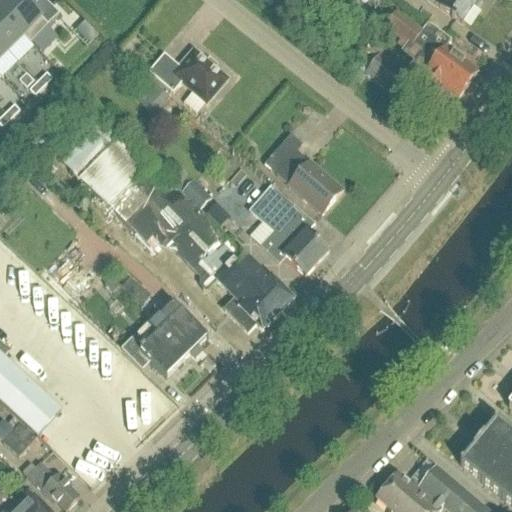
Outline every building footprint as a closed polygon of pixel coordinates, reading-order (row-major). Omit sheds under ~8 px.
[(17,0),(13,0),(0,13),(0,16),(24,41),(31,48),(48,31),(59,20),(43,3),(31,14),(17,0)] [(462,29),(482,0),(445,0),(437,12),(462,29)] [(0,16),(0,48),(8,57),(24,41),(0,16)] [(422,35),(397,16),(384,33),(399,45),(396,50),(402,55),(401,56),(413,66),(409,72),(421,82),(440,96),(443,93),(458,104),(478,77),(446,53),(452,46),(428,28),(422,35)] [(0,48),(0,64),(8,57),(0,48)] [(401,106),(416,86),(380,61),(383,57),(370,48),(353,71),(401,106)] [(164,60),(149,78),(173,99),(182,88),(207,109),(227,85),(194,56),(180,73),(164,60)] [(47,79),(38,87),(44,93),(52,85),(47,79)] [(17,88),(24,95),(31,88),(23,81),(17,88)] [(35,102),(44,93),(38,87),(30,96),(35,102)] [(158,94),(145,109),(155,118),(169,103),(158,94)] [(6,119),(11,125),(20,117),(14,111),(6,119)] [(11,125),(6,119),(0,124),(0,130),(3,134),(11,125)] [(93,131),(56,167),(104,216),(141,180),(93,131)] [(309,167),(297,157),(277,180),(289,191),(288,191),(322,220),(343,196),(309,167)] [(294,306),(288,301),(270,282),(269,284),(243,258),(240,261),(202,222),(174,194),(153,174),(112,214),(155,256),(160,252),(169,244),(185,252),(178,258),(199,279),(211,268),(212,266),(220,273),(223,270),(227,274),(215,286),(240,311),(229,321),(247,339),(255,331),(262,338),(275,324),(275,325),(294,306)] [(236,204),(244,212),(262,191),(247,177),(239,187),(246,193),(236,204)] [(183,198),(200,215),(212,204),(195,186),(183,198)] [(274,239),(261,253),(278,268),(283,263),(305,283),(329,257),(328,257),(307,238),(313,230),(270,192),(249,217),(262,228),(274,239)] [(220,207),(204,212),(210,229),(226,224),(220,207)] [(74,271),(66,262),(49,279),(74,305),(100,280),(83,262),(74,271)] [(142,298),(135,306),(141,311),(148,303),(142,298)] [(44,327),(59,332),(67,310),(51,304),(44,327)] [(158,340),(184,367),(208,344),(182,317),(181,318),(174,310),(160,324),(167,331),(158,340)] [(159,360),(149,349),(139,339),(122,356),(142,377),(150,368),(159,360)] [(166,385),(184,367),(158,340),(149,349),(159,360),(150,368),(166,385)] [(0,408),(36,442),(58,419),(0,365),(0,364),(6,358),(0,351),(0,408)] [(511,511),(511,437),(497,425),(460,470),(511,511)] [(19,464),(36,445),(20,430),(2,448),(19,464)] [(54,483),(41,469),(26,483),(54,511),(57,509),(59,511),(73,511),(81,505),(71,495),(72,493),(59,480),(54,483)] [(484,511),(439,470),(418,494),(414,490),(411,493),(397,481),(376,505),(384,511),(484,511)] [(44,511),(29,496),(12,511),(44,511)]
